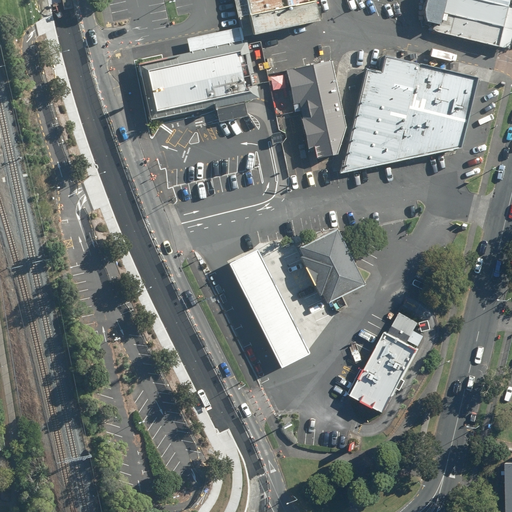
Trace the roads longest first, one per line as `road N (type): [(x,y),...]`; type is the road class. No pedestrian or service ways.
road 1 (primary): [(246,430),(142,217),(110,130),(78,0)]
road 2 (secondary): [(442,481),(511,193)]
